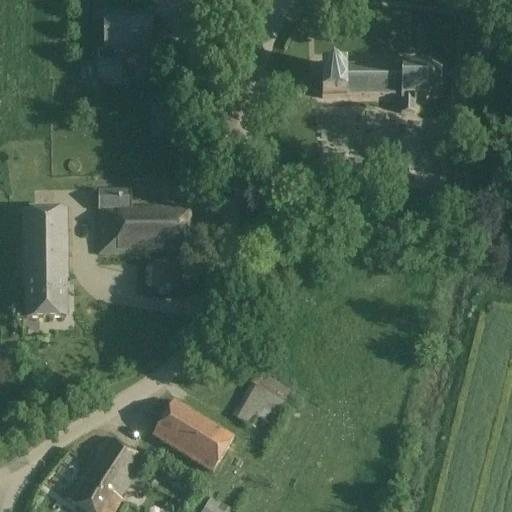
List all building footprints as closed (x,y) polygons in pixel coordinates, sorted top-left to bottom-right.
[(150,21),(105,21),(105,51),(150,52),(150,21)] [(415,68),(415,64),(410,64),(410,68),(404,68),(404,64),(400,64),(399,70),(322,68),(321,99),(399,101),(399,115),(414,115),(415,102),(424,102),(425,105),(429,103),(428,100),(438,95),(441,97),(444,93),(440,91),(438,78),(442,77),(442,73),(438,74),(429,69),(430,66),(426,65),(425,68),(415,68)] [(172,118),(157,117),(156,132),(171,133),(172,118)] [(132,188),(101,187),(99,220),(98,257),(189,259),(191,210),(132,211),(132,188)] [(68,213),(23,213),(23,283),(25,283),(24,319),(64,319),(64,282),(67,282),(68,213)] [(180,292),(175,261),(150,266),(155,297),(180,292)] [(251,386),(232,418),(250,428),(256,418),(270,426),(283,404),(290,392),(255,372),(248,384),(250,385),(251,386)] [(234,440),(174,403),(152,439),(213,476),(234,440)] [(143,464),(106,442),(65,503),(80,511),(115,511),(121,503),(120,503),(130,487),(143,464)] [(230,511),(231,511),(211,499),(202,511),(230,511)]
